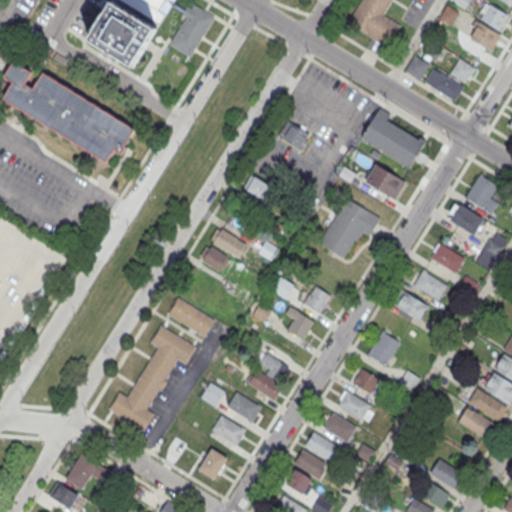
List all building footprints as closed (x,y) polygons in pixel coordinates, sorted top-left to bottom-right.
[(173,0),(159,24),(150,18),(147,23),(139,18),(142,13),(120,0),(173,0)] [(391,0),(360,0),(347,21),(386,46),(400,24),(383,13),(391,0)] [(449,0),(469,0),(464,10),(449,1),(449,0)] [(111,1),(139,18),(147,23),(156,29),(131,71),(86,43),(111,1)] [(510,16),(488,3),(479,19),(501,32),(510,16)] [(193,4),(214,17),(189,57),(169,44),(193,4)] [(468,38),(491,52),(501,35),(477,22),(468,38)] [(428,40),(442,49),(435,59),(422,50),(428,40)] [(414,55),(429,65),(419,80),(405,71),(414,55)] [(465,85),(475,69),(459,59),(449,75),(465,85)] [(133,129),(43,72),(32,88),(25,83),(31,71),(12,60),(1,76),(12,83),(2,97),(104,162),(113,148),(120,153),(125,147),(123,145),(133,129)] [(464,87),(433,69),(424,82),(455,101),(464,87)] [(380,107),(390,113),(386,120),(418,139),(420,137),(426,141),(410,168),(361,137),(380,107)] [(300,152),(311,136),(287,120),(276,136),(300,152)] [(375,164),(406,182),(395,198),(365,181),(375,164)] [(479,172),(464,195),(490,211),(496,200),(489,196),(497,183),(479,172)] [(265,202),(274,188),(256,177),(247,191),(265,202)] [(318,240),(346,195),(379,215),(369,233),(362,229),(356,238),(354,237),(342,256),(318,240)] [(484,218),(456,202),(447,219),(475,235),(484,218)] [(238,258),(246,243),(217,227),(209,242),(238,258)] [(497,259),(506,238),(493,232),(483,252),(497,259)] [(440,242),(464,258),(455,272),(431,257),(440,242)] [(219,272),(228,257),(207,244),(198,259),(219,272)] [(422,269),(446,284),(438,299),(413,284),(422,269)] [(325,307),(325,280),(304,280),(304,307),(325,307)] [(394,306),(419,320),(428,305),(403,290),(394,306)] [(204,337),(214,320),(177,297),(167,315),(204,337)] [(252,317),(263,323),(270,310),(258,304),(252,317)] [(286,331),(304,340),(314,320),(291,308),(287,316),(292,319),(286,331)] [(160,323),(194,345),(184,361),(176,357),(163,378),(166,379),(160,388),(158,386),(145,406),(153,411),(143,428),(108,406),(118,390),(126,394),(157,345),(149,340),(160,323)] [(367,354),(387,365),(401,341),(381,330),(367,354)] [(511,333),(511,354),(502,348),(511,333)] [(247,383),(272,399),(291,369),(264,352),(255,365),(257,366),(247,383)] [(504,353),(511,358),(511,378),(495,368),(504,353)] [(352,382),(370,393),(379,378),(360,367),(352,382)] [(493,371),(511,382),(511,398),(510,402),(484,386),(493,371)] [(209,380),(223,389),(213,404),(199,395),(209,380)] [(477,386),(508,405),(499,420),(468,401),(477,386)] [(346,387),(369,402),(367,406),(373,410),(367,419),(361,415),(359,418),(336,403),(346,387)] [(235,389),(259,404),(250,419),(226,404),(235,389)] [(467,405),(492,421),(483,435),(458,419),(467,405)] [(332,409),(355,424),(346,439),(322,424),(332,409)] [(220,412),(244,427),(235,443),(210,427),(220,412)] [(312,428),(336,443),(327,459),(303,443),(312,428)] [(228,457),(210,446),(196,469),(214,480),(228,457)] [(302,446),(324,460),(320,466),(323,468),(318,477),(292,461),(302,446)] [(83,492),(100,466),(82,454),(64,479),(83,492)] [(463,474),(439,458),(429,473),(453,490),(463,474)] [(312,479),(292,469),(284,486),(303,496),(312,479)] [(450,495),(425,481),(417,495),(442,509),(450,495)] [(78,494),(56,483),(48,498),(70,509),(78,494)] [(318,493),(331,502),(325,511),(317,511),(310,507),(318,493)] [(511,511),(510,511),(502,507),(509,495),(511,497),(511,511)] [(434,511),(414,498),(405,510),(408,511),(434,511)] [(159,511),(182,511),(166,501),(159,511)] [(279,511),(285,511),(300,511),(301,502),(279,502),(279,511)]
